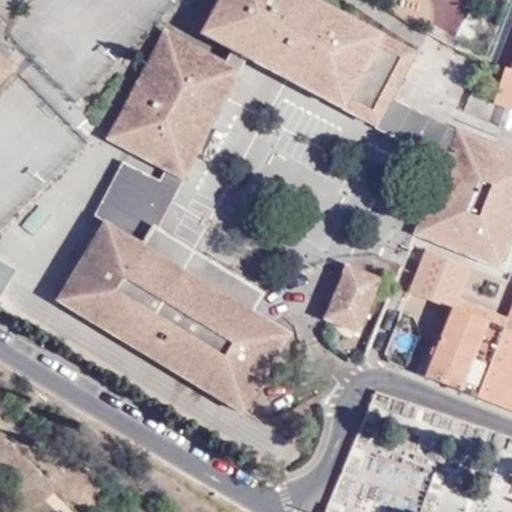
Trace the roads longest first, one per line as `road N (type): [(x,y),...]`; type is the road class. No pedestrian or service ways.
road 1 (residential): [(0,338),(269,502),(299,497)]
road 2 (residential): [(299,497),(321,489),(355,393),(371,383),(406,385),(511,421)]
